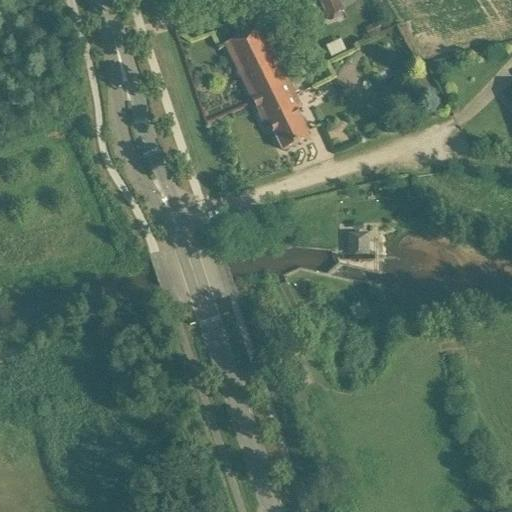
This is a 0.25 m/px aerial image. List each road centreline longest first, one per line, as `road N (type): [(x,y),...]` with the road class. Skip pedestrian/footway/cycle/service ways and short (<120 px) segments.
road 1 (secondary): [(271,511),(171,222)]
road 2 (residential): [(436,148),(361,157),(171,222)]
road 3 (secondary): [(116,37),(121,130),(146,194),(171,222)]
road 4 (secondary): [(171,222),(116,37)]
